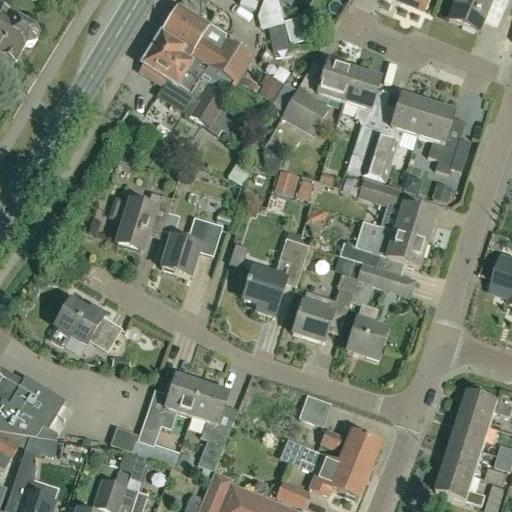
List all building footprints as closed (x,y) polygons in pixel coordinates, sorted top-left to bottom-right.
[(426,0),(385,0),(422,13),(426,0)] [(485,10),(500,16),(506,0),(456,0),(447,24),(475,35),(479,26),(485,10)] [(177,9),(159,38),(182,52),(181,53),(184,54),(189,58),(190,58),(194,60),(218,75),(218,76),(232,85),(237,88),(239,85),(243,79),(254,61),(235,48),(224,42),(217,52),(200,41),(208,28),(177,9)] [(14,22),(0,13),(0,67),(9,73),(24,46),(28,48),(30,48),(34,41),(33,35),(13,23),(14,22)] [(159,38),(149,55),(184,77),(184,76),(197,85),(192,93),(223,111),(228,102),(237,88),(232,85),(224,98),(210,89),(218,76),(218,75),(194,60),(190,67),(180,61),(184,54),(181,53),(182,52),(159,38)] [(142,70),(138,76),(160,90),(161,90),(155,100),(188,120),(207,131),(206,133),(217,140),(220,134),(230,117),(222,113),(223,111),(192,93),(197,85),(184,76),(184,77),(149,55),(140,69),(142,70)] [(342,108),(353,73),(326,65),(315,99),(328,103),(342,108)] [(364,130),(368,116),(369,116),(380,82),(353,73),(342,108),(356,112),(353,123),(356,124),(359,131),(351,158),(345,175),(360,180),(359,181),(361,181),(374,139),(376,134),(364,130)] [(273,102),(279,82),(264,79),(259,98),(273,102)] [(329,112),(326,110),(296,93),(294,97),(280,121),(313,140),(329,112)] [(390,145),(397,147),(398,147),(401,136),(416,141),(426,108),(400,100),(388,138),(376,134),(374,139),(390,145)] [(453,117),(426,108),(416,141),(432,146),(427,162),(437,165),(434,175),(447,179),(459,143),(464,126),(451,122),(453,117)] [(374,139),(361,181),(384,188),(390,170),(397,147),(390,145),(374,139)] [(274,194),(293,199),(298,178),(279,173),(274,194)] [(297,199),(307,202),(312,185),(303,182),(297,199)] [(363,184),(359,197),(394,208),(398,195),(363,184)] [(447,204),(450,188),(436,185),(433,201),(447,204)] [(140,255),(147,232),(161,237),(171,203),(150,197),(145,211),(128,206),(116,248),(140,255)] [(401,210),(400,212),(387,208),(379,231),(372,229),(426,247),(434,221),(401,210)] [(187,281),(195,256),(211,261),(220,231),(196,223),(188,247),(169,242),(160,273),(187,281)] [(417,273),(426,247),(372,229),(364,254),(343,248),(338,261),(361,268),(400,280),(403,269),(417,273)] [(273,322),(283,289),(294,292),(307,252),(284,244),(272,281),(250,274),(241,304),(257,310),(254,316),(273,322)] [(490,298),(511,304),(511,263),(502,261),(490,298)] [(361,268),(355,285),(367,289),(393,297),(393,299),(409,304),(415,285),(400,280),(361,268)] [(305,296),(301,308),(292,338),(321,347),(330,319),(343,323),(355,285),(339,280),(335,293),(338,293),(334,305),(305,296)] [(65,349),(70,340),(85,349),(87,346),(106,357),(119,334),(101,323),(103,320),(90,312),(87,317),(69,306),(54,331),(49,340),(50,344),(60,350),(65,349)] [(386,335),(371,330),(377,314),(360,309),(346,356),(377,365),(386,335)] [(0,437),(29,441),(56,445),(57,439),(48,433),(64,406),(25,382),(22,386),(0,372),(0,437)] [(189,422),(199,388),(173,380),(163,410),(150,405),(136,446),(153,452),(159,431),(171,435),(176,418),(189,422)] [(232,425),(219,420),(226,397),(199,388),(189,422),(203,426),(198,442),(206,445),(196,470),(212,477),(232,425)] [(460,421),(489,431),(494,417),(509,421),(511,411),(511,409),(468,396),(460,421)] [(297,423),(322,432),(330,409),(306,400),(297,423)] [(481,456),(489,431),(460,421),(452,447),(481,456)] [(124,455),(131,457),(137,439),(115,432),(109,449),(124,455)] [(338,464),(367,476),(380,447),(350,435),(346,444),(323,435),(318,448),(341,457),(338,464)] [(9,466),(7,465),(16,450),(0,440),(0,473),(3,476),(9,466)] [(44,457),(54,460),(56,445),(29,441),(24,455),(34,459),(43,462),(44,457)] [(473,481),(481,456),(452,447),(444,472),(473,481)] [(511,453),(500,450),(497,461),(511,465),(511,453)] [(356,504),(367,476),(338,464),(337,466),(304,452),(300,464),(316,471),(307,493),(328,501),(330,494),(356,504)] [(24,455),(4,511),(51,511),(54,506),(32,498),(33,484),(34,459),(24,455)] [(124,455),(118,471),(130,475),(136,459),(131,457),(124,455)] [(192,469),(193,458),(178,456),(177,468),(192,469)] [(511,465),(497,461),(493,472),(510,477),(511,470),(511,465)] [(469,495),(473,481),(444,472),(436,497),(481,511),(484,500),(469,495)] [(212,477),(200,506),(197,511),(262,511),(266,503),(228,488),(229,484),(212,477)] [(142,511),(147,499),(137,496),(138,496),(137,496),(140,487),(128,483),(125,492),(118,511),(142,511)] [(118,511),(125,492),(113,487),(102,484),(99,494),(93,511),(118,511)] [(274,503),(295,511),(302,511),(309,497),(281,486),(274,503)] [(497,511),(503,492),(493,489),(486,511),(497,511)] [(197,511),(200,506),(188,501),(183,511),(197,511)] [(287,511),(266,503),(262,511),(287,511)]
